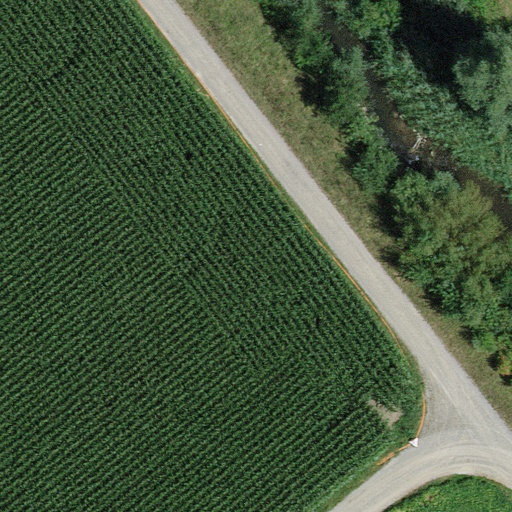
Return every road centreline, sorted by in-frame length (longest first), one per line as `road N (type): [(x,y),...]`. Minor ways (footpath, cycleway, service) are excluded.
road 1 (track): [(511,451),(155,0)]
road 2 (track): [(362,511),(484,415)]
